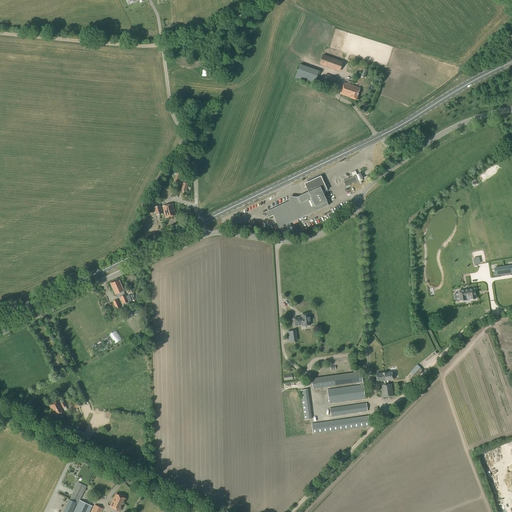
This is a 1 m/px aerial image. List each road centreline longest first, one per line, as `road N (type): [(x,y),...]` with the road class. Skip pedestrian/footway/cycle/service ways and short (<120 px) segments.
road 1 (primary): [(201,222),(511,62)]
road 2 (unclassified): [(207,234),(311,239),(429,140),(511,110)]
road 3 (track): [(292,511),(463,329),(511,310)]
road 4 (track): [(0,35),(161,48),(270,0)]
road 5 (unclassified): [(0,333),(207,234)]
road 6 (unclassified): [(211,511),(9,414)]
road 7 (primary): [(0,320),(201,222)]
road 8 (unclassified): [(201,222),(193,153),(171,115),(161,48)]
road 9 (unknown): [(360,198),(367,357)]
road 10 (unknown): [(274,241),(284,361),(307,384)]
